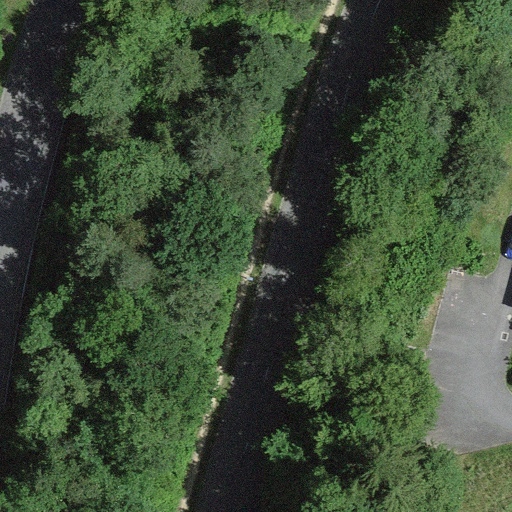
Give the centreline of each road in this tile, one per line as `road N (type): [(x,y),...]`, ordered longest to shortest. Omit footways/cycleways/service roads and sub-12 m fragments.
road 1 (tertiary): [(380,0),(344,99),(227,511)]
road 2 (unclassified): [(90,0),(7,247)]
